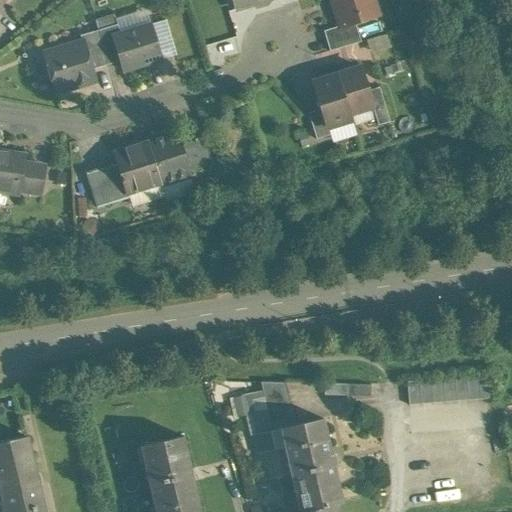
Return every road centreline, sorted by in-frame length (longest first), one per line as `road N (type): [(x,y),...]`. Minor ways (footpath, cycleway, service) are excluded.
road 1 (tertiary): [(0,351),(511,267)]
road 2 (residential): [(0,117),(99,122),(191,95),(279,44)]
